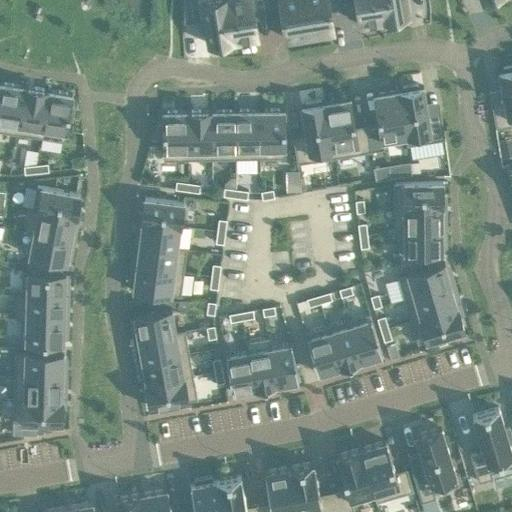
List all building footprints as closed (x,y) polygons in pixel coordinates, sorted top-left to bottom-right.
[(226,0),(182,0),(183,21),(204,18),(208,44),(233,39),(226,0)] [(253,9),(266,7),(264,0),(226,0),(233,39),(236,39),(237,44),(254,41),(253,36),(258,35),(253,9)] [(284,37),(309,33),(303,0),(264,0),(266,7),(279,5),(284,37)] [(329,1),(334,0),(303,0),(309,33),(334,29),(329,1)] [(380,19),(383,19),(380,0),(354,0),(359,23),(363,22),(364,27),(381,24),(380,19)] [(380,0),(383,19),(387,18),(387,23),(405,20),(404,15),(408,14),(405,0),(380,0)] [(491,101),(495,128),(511,124),(511,64),(502,67),(503,70),(498,71),(503,99),(491,101)] [(0,130),(16,133),(24,85),(0,81),(0,130)] [(402,89),(398,89),(407,144),(444,138),(440,111),(428,114),(423,85),(418,86),(417,83),(402,85),(402,89)] [(40,137),(47,89),(24,85),(16,133),(40,137)] [(72,93),(47,89),(40,137),(64,141),(68,119),(71,119),(73,106),(70,106),(72,93)] [(367,124),(366,124),(371,151),(371,150),(383,148),(382,139),(405,135),(406,145),(407,144),(398,89),(373,93),(379,125),(368,127),(367,124)] [(350,97),(325,101),(334,157),(371,151),(366,124),(354,126),(350,97)] [(305,134),(292,136),(297,163),(334,157),(325,101),(321,102),(320,99),(305,101),(306,104),(300,105),(305,134)] [(284,108),(259,109),(260,157),(285,157),(284,108)] [(235,109),(211,110),(212,158),(236,158),(235,109)] [(259,109),(235,109),(236,158),(260,157),(259,109)] [(187,110),(162,111),(162,124),(158,124),(159,137),(162,136),(163,159),(188,158),(187,110)] [(211,110),(187,110),(188,158),(212,158),(211,110)] [(511,148),(502,150),(503,156),(511,154),(511,148)] [(419,161),(411,162),(412,172),(420,171),(419,161)] [(47,162),(35,163),(36,172),(48,170),(47,162)] [(35,163),(23,165),(24,173),(36,172),(35,163)] [(390,164),(373,167),(375,179),(392,176),(390,164)] [(188,182),(176,180),(175,188),(187,190),(188,182)] [(403,181),(393,183),(393,206),(403,205),(442,204),(441,181),(403,181)] [(200,183),(188,182),(187,190),(199,191),(200,183)] [(28,207),(75,216),(77,207),(79,193),(37,184),(33,207),(28,206),(28,207)] [(236,188),(224,186),(223,194),(235,196),(236,188)] [(248,190),(236,188),(235,196),(247,198),(248,190)] [(273,188),(261,190),(262,198),(274,196),(273,188)] [(183,201),(144,196),(141,220),(180,225),(183,201)] [(363,199),(355,200),(356,212),(364,211),(363,199)] [(403,205),(393,206),(394,229),(398,229),(403,228),(442,227),(442,204),(403,205)] [(28,207),(23,229),(71,238),(75,216),(28,207)] [(218,218),(217,230),(225,231),(226,219),(218,218)] [(180,225),(141,220),(138,242),(186,249),(186,248),(177,246),(180,225)] [(357,223),(359,235),(367,234),(366,222),(357,223)] [(403,228),(398,229),(399,251),(442,251),(442,227),(403,228)] [(71,238),(23,229),(23,230),(33,232),(28,255),(66,262),(67,258),(71,238)] [(225,231),(217,230),(215,242),(223,243),(225,231)] [(367,234),(359,235),(360,247),(368,246),(367,234)] [(186,249),(138,242),(135,265),(183,271),(186,249)] [(398,275),(404,298),(451,284),(444,261),(398,275)] [(212,263),(211,275),(219,276),(220,264),(212,263)] [(183,271),(135,265),(132,289),(180,295),(183,271)] [(16,294),(65,295),(65,276),(65,272),(22,270),(21,293),(16,293),(16,294)] [(217,288),(219,276),(211,275),(209,287),(217,288)] [(338,288),(341,296),(353,292),(350,284),(338,288)] [(404,298),(411,320),(457,306),(451,284),(404,298)] [(329,291),(318,294),(320,302),(332,298),(329,291)] [(378,293),(370,295),(373,307),(381,305),(378,293)] [(16,294),(16,317),(64,318),(65,295),(16,294)] [(320,302),(318,294),(306,297),(308,305),(320,302)] [(207,300),(206,312),(214,313),(216,301),(207,300)] [(274,305),(262,307),(263,315),(275,313),(274,305)] [(411,320),(417,343),(464,329),(457,306),(411,320)] [(171,308),(133,315),(137,338),(185,330),(185,329),(175,330),(171,308)] [(252,308),(240,311),(242,319),(254,316),(252,308)] [(242,319),(240,311),(229,313),(230,321),(242,319)] [(369,312),(348,319),(360,360),(382,354),(369,312)] [(377,317),(380,329),(388,326),(384,315),(377,317)] [(64,318),(16,317),(16,318),(20,318),(20,341),(64,342),(64,338),(64,318)] [(348,319),(327,325),(339,366),(360,360),(348,319)] [(214,324),(206,326),(208,338),(216,336),(214,324)] [(327,325),(305,331),(318,373),(339,366),(327,325)] [(388,326),(380,329),(384,340),(391,338),(388,326)] [(185,330),(137,338),(142,361),(189,352),(185,330)] [(267,336),(246,340),(254,388),(276,384),(267,336)] [(268,336),(267,336),(276,384),(298,380),(291,342),(270,346),(268,336)] [(246,350),(225,354),(232,392),(254,388),(246,340),(245,340),(246,350)] [(14,374),(62,376),(63,356),(63,352),(15,351),(14,374)] [(189,352),(142,361),(146,383),(193,374),(189,352)] [(212,359),(214,371),(222,369),(220,357),(212,359)] [(222,369),(214,371),(216,383),(224,381),(222,369)] [(14,374),(13,397),(62,399),(62,376),(14,374)] [(193,374),(146,383),(150,407),(197,398),(193,374)] [(62,399),(13,397),(13,421),(61,423),(61,408),(62,399)] [(483,450),(470,453),(478,481),(492,477),(491,472),(511,465),(511,452),(509,442),(511,440),(511,436),(509,426),(505,428),(498,406),(472,414),(483,450)] [(425,470),(413,474),(421,501),(435,497),(434,492),(458,484),(441,426),(415,434),(419,449),(425,470)] [(385,440),(360,447),(376,501),(413,490),(406,468),(395,471),(385,440)] [(333,491),(332,491),(337,511),(343,511),(354,509),(352,503),(374,496),(376,501),(360,447),(336,455),(346,487),(333,491)] [(313,461),(288,466),(296,511),(337,511),(332,491),(319,493),(313,461)] [(270,502),(258,504),(259,511),(292,511),(296,511),(295,511),(296,511),(288,466),(264,470),(270,502)] [(240,474),(216,479),(220,503),(221,511),(259,511),(258,504),(246,506),(240,474)] [(194,511),(221,511),(220,503),(216,479),(212,480),(211,475),(194,478),(194,483),(190,484),(194,511)] [(170,511),(166,488),(140,493),(143,511),(170,511)] [(118,511),(143,511),(140,493),(116,497),(118,511)] [(94,511),(92,501),(67,506),(68,511),(94,511)]
